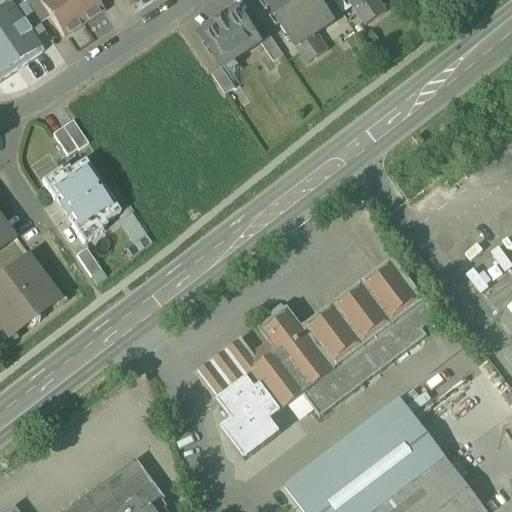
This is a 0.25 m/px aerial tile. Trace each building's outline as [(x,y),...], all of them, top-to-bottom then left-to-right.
[(64,0),(42,0),(38,3),(49,19),(63,40),(83,27),(64,0)] [(64,0),(83,27),(103,13),(93,0),(64,0)] [(333,24),(316,0),(262,0),(296,50),(316,36),(333,24)] [(346,0),(354,11),(370,0),(346,0)] [(376,0),(370,0),(354,11),(365,27),(386,14),(376,0)] [(37,1),(27,7),(39,26),(49,19),(38,3),(37,1)] [(0,83),(44,56),(9,2),(0,7),(0,83)] [(238,11),(200,37),(222,70),(260,45),(238,11)] [(328,52),(316,36),(296,49),(307,66),(328,52)] [(283,57),(270,38),(260,45),(273,64),(283,57)] [(222,70),(212,77),(225,97),(235,90),(222,70)] [(88,146),(72,123),(62,130),(77,151),(78,153),(88,146)] [(77,151),(62,130),(52,137),(67,158),(77,151)] [(84,163),(69,173),(67,170),(62,174),(60,171),(41,184),(53,203),(55,201),(61,209),(59,211),(60,212),(62,211),(67,218),(65,219),(65,220),(67,219),(73,227),(71,229),(83,247),(102,235),(100,232),(106,228),(104,226),(119,216),(104,192),(99,186),(84,163)] [(133,247),(148,238),(135,215),(120,223),(133,247)] [(0,251),(12,242),(0,225),(0,251)] [(100,273),(86,251),(76,258),(90,279),(100,273)] [(27,261),(0,281),(0,332),(7,341),(28,325),(34,328),(38,324),(37,318),(58,303),(27,261)] [(193,376),(216,403),(231,425),(221,432),(245,463),(280,436),(271,423),(281,416),(302,399),(318,421),(426,339),(421,333),(437,321),(424,305),(425,304),(393,261),(301,330),(286,311),(258,332),(268,345),(252,357),(240,341),(193,376)] [(285,492),(300,511),(382,511),(447,463),(401,404),(285,492)] [(483,511),(447,463),(382,511),(483,511)] [(136,464),(70,511),(147,511),(152,509),(154,511),(163,511),(162,510),(165,509),(160,503),(163,501),(136,464)]
